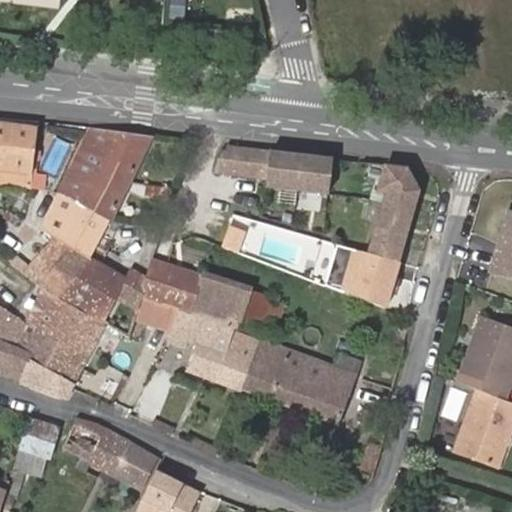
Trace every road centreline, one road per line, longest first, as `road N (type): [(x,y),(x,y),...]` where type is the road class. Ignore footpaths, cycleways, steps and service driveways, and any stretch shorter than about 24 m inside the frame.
road 1 (residential): [(0,386),(344,508),(387,484),(473,149)]
road 2 (tertiary): [(473,149),(0,89)]
